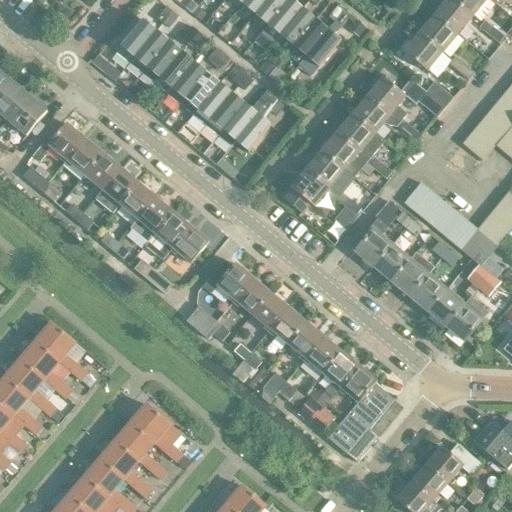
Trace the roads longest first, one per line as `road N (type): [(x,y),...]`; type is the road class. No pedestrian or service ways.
road 1 (residential): [(317,278),(70,66)]
road 2 (residential): [(443,384),(317,278)]
road 3 (residential): [(339,511),(443,384)]
road 4 (residential): [(317,278),(421,162)]
road 5 (residential): [(421,162),(511,49)]
road 6 (residential): [(421,162),(475,205),(510,166)]
